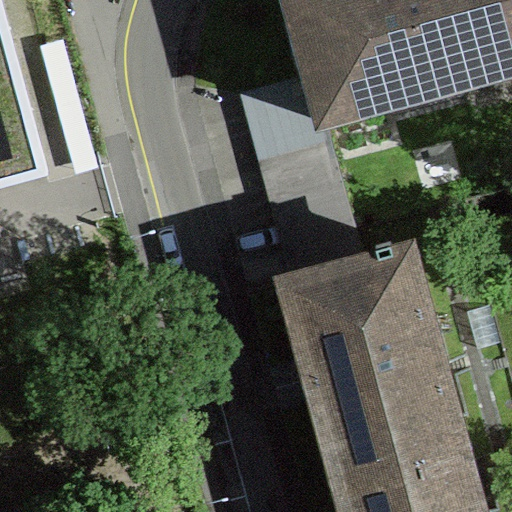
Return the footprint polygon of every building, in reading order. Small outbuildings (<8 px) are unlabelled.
[(0,0),(0,179),(49,166),(2,0),(0,0)] [(297,60),(306,58),(311,74),(322,114),(325,114),(322,104),(358,94),(361,104),(483,71),(481,61),(511,52),(511,30),(503,0),(290,0),(297,23),(287,25),(297,60)] [(511,0),(503,0),(511,30),(511,0)] [(285,247),(353,228),(322,114),(311,74),(243,93),(254,132),(285,247)] [(307,353),(339,472),(460,439),(440,365),(446,363),(434,320),(428,321),(408,247),(409,247),(408,243),(393,247),(391,239),(375,244),(378,251),(361,256),(353,228),(285,247),(293,274),(285,277),(286,280),(287,280),(307,353)] [(350,511),(486,511),(473,463),(467,464),(460,439),(339,472),(350,511)]
